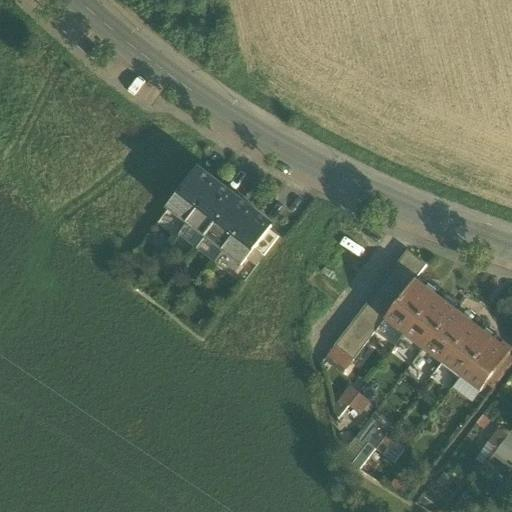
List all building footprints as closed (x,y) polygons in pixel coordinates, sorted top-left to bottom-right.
[(197,171),(167,211),(186,225),(216,185),(197,171)] [(216,185),(186,225),(204,239),(234,199),(216,185)] [(234,199),(204,239),(222,253),(253,213),(234,199)] [(271,228),(253,213),(222,253),(241,267),(254,250),(269,231),(271,228)] [(269,231),(254,250),(264,257),(278,238),(269,231)] [(426,267),(407,252),(400,262),(419,276),(426,267)] [(419,276),(400,262),(392,271),(411,286),(414,282),(419,276)] [(411,286),(392,271),(385,281),(404,295),(411,286)] [(404,295),(385,281),(378,290),(397,305),(404,295)] [(434,297),(414,282),(404,295),(397,305),(389,314),(384,321),(404,336),(434,297)] [(397,305),(378,290),(370,300),(389,314),(397,305)] [(434,297),(404,336),(423,350),(453,311),(434,297)] [(389,314),(370,300),(363,309),(382,324),(384,321),(389,314)] [(382,324),(363,309),(356,319),(375,333),(382,324)] [(453,311),(423,350),(441,365),(471,325),(453,311)] [(375,333),(356,319),(349,328),(368,343),(375,333)] [(471,325),(441,365),(460,379),(490,340),(471,325)] [(368,343),(349,328),(341,338),(360,352),(368,343)] [(360,352),(341,338),(334,347),(353,362),(360,352)] [(490,340),(460,379),(479,393),(509,354),(490,340)] [(337,403),(357,421),(373,402),(353,384),(337,403)] [(488,422),(483,417),(476,424),(482,429),(488,422)] [(508,437),(499,430),(490,442),(476,462),(476,469),(481,473),(494,456),(508,437)] [(511,438),(509,436),(508,437),(494,456),(502,462),(511,448),(511,438)] [(376,450),(368,444),(352,465),(360,471),(376,450)] [(462,497),(451,511),(458,511),(472,509),(470,499),(462,497)]
